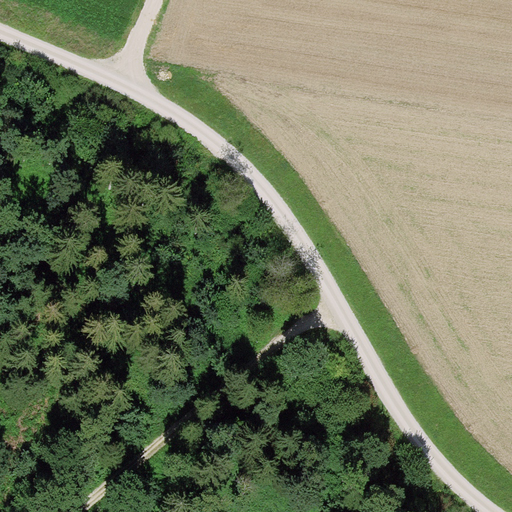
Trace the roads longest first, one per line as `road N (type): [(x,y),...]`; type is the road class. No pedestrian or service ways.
road 1 (track): [(0,38),(119,84),(240,158),(330,289),(413,439),(494,511)]
road 2 (track): [(330,289),(74,511)]
